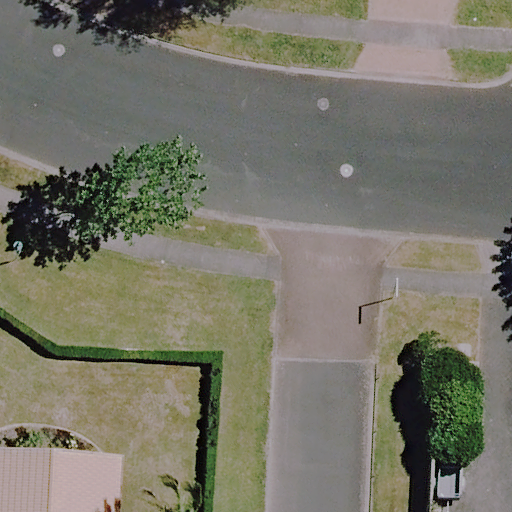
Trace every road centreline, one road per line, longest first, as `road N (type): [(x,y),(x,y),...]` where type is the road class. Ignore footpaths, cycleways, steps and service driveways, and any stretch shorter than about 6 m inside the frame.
road 1 (residential): [(343,165),(194,137),(0,54)]
road 2 (residential): [(343,165),(322,511)]
road 3 (residential): [(511,172),(343,165)]
